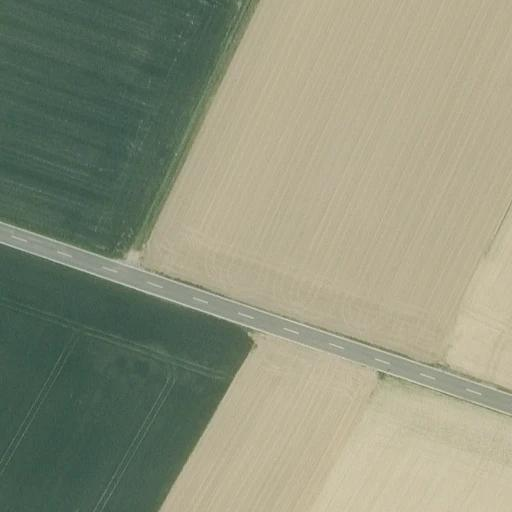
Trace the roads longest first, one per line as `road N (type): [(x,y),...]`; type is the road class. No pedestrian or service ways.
road 1 (unclassified): [(511,408),(0,233)]
road 2 (track): [(256,0),(127,276)]
